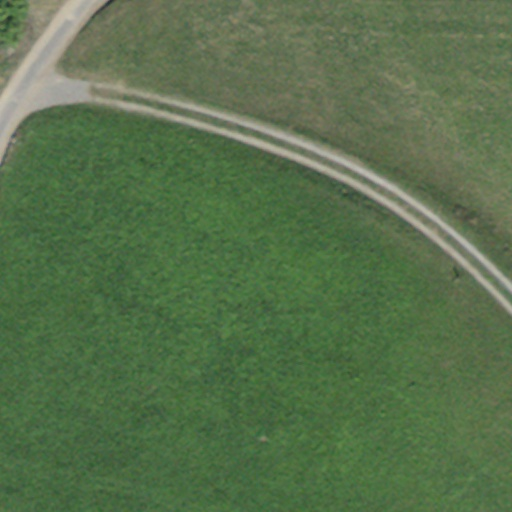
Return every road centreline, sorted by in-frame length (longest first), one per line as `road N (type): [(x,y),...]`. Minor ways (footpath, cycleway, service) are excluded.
road 1 (track): [(26,94),(242,129),(393,187),(511,293)]
road 2 (unclassified): [(0,140),(95,0)]
